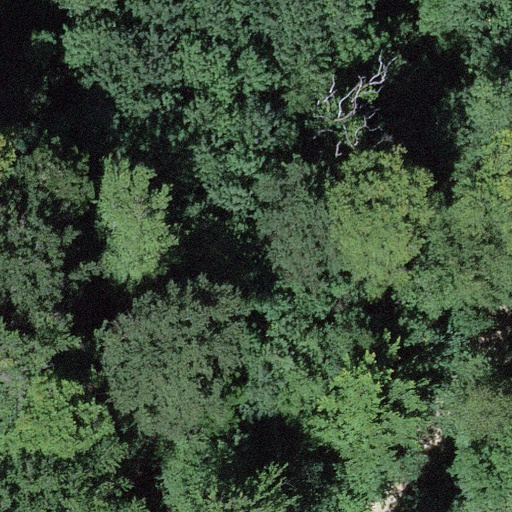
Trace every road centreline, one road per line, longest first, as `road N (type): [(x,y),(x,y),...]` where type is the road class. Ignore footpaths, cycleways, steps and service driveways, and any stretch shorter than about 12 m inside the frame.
road 1 (track): [(388,511),(468,378),(503,290),(511,241)]
road 2 (track): [(511,124),(486,0)]
